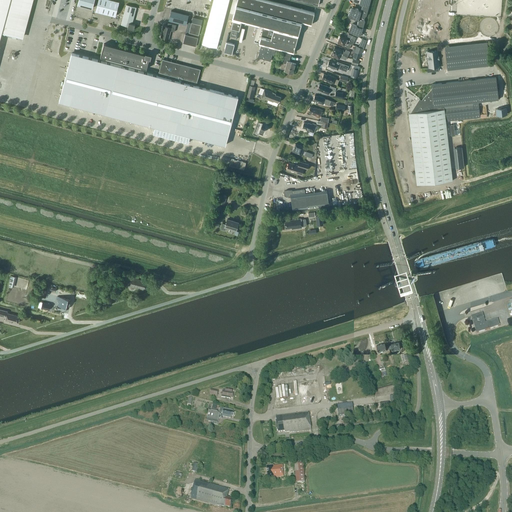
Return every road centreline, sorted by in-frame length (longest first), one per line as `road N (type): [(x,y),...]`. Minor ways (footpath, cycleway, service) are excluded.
road 1 (unclassified): [(0,352),(248,278),(268,169),(300,86)]
road 2 (secondary): [(438,406),(372,133),(375,61),(390,0)]
road 3 (unclassified): [(412,318),(364,149),(366,56),(380,0)]
road 4 (unclassified): [(256,363),(0,443)]
road 5 (unclassified): [(256,363),(412,318)]
road 6 (unclassified): [(300,86),(146,44)]
road 7 (unclassified): [(371,444),(418,409),(412,318)]
road 8 (unclassified): [(491,400),(483,367),(453,350),(448,333),(457,318),(495,305)]
road 9 (unclassified): [(500,453),(371,444)]
road 10 (unclassified): [(371,444),(340,438),(251,451)]
